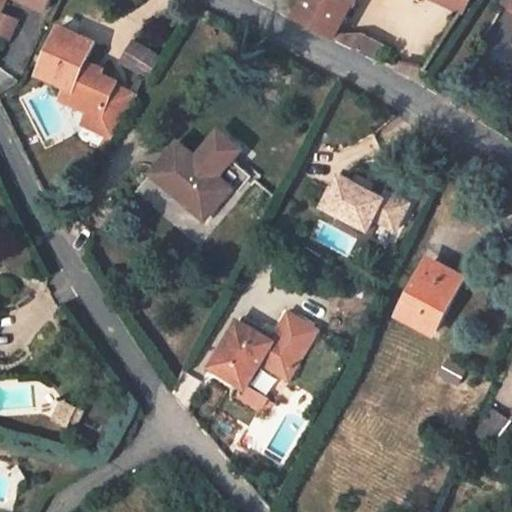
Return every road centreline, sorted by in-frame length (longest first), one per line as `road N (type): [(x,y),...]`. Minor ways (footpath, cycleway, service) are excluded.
road 1 (residential): [(176,431),(60,257),(0,137)]
road 2 (residential): [(511,172),(453,129),(222,0)]
road 3 (residential): [(176,431),(54,511)]
